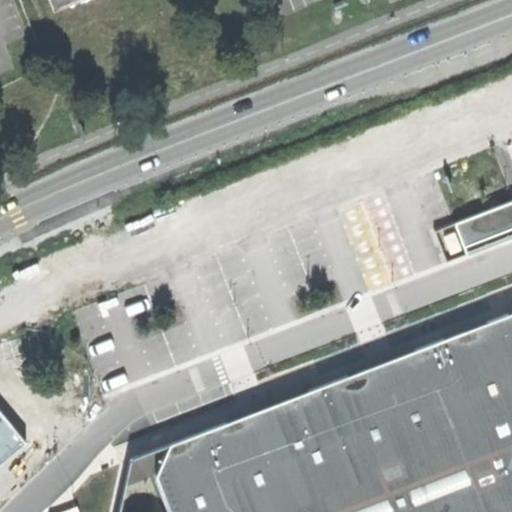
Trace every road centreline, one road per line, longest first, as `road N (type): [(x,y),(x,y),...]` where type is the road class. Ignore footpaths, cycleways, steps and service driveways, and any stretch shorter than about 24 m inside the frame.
road 1 (secondary): [(0,272),(60,236),(511,50)]
road 2 (secondary): [(511,9),(76,178),(0,218)]
